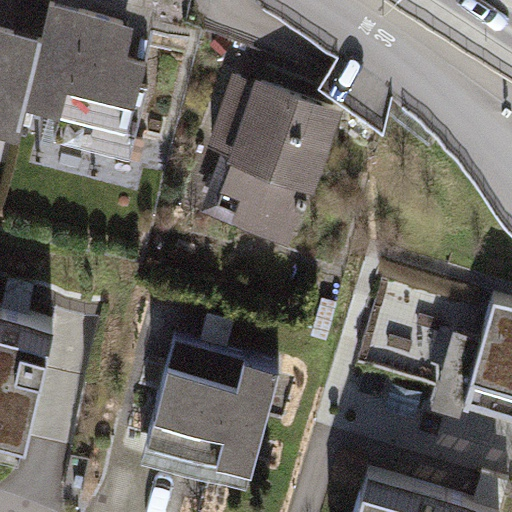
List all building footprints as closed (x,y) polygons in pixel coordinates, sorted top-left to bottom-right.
[(29,98),(62,107),(55,135),(132,156),(151,85),(139,82),(147,54),(117,46),(124,21),(55,2),(47,34),(29,98)] [(29,98),(47,34),(0,21),(0,122),(22,128),(29,98)] [(397,87),(346,54),(323,81),(385,125),(397,87)] [(239,145),(219,199),(292,226),(337,104),(264,77),(252,109),(229,101),(216,136),(239,145)] [(511,295),(497,291),(469,387),(511,400),(511,295)] [(55,316),(0,303),(0,429),(28,436),(55,316)] [(281,358),(176,330),(148,433),(199,447),(203,434),(218,438),(210,469),(248,479),(281,358)] [(498,511),(501,505),(370,463),(354,511),(498,511)]
